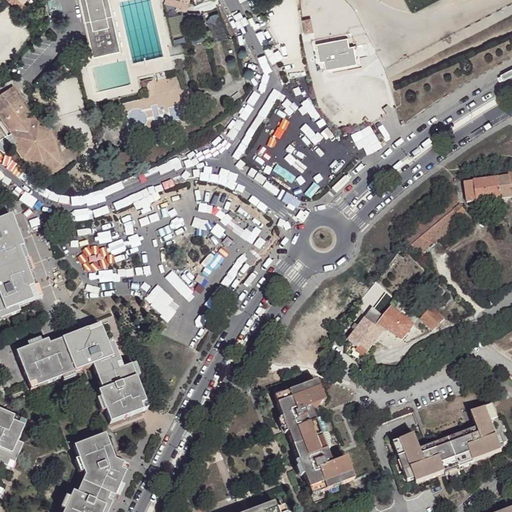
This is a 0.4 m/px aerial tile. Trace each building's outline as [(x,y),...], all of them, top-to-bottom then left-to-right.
[(78,0),(90,49),(92,59),(122,52),(110,0),(78,0)] [(45,1),(38,3),(41,16),(48,14),(45,1)] [(312,18),(303,19),(305,27),(307,27),(308,32),(314,31),(312,18)] [(357,65),(354,46),(349,47),(348,38),(316,44),(319,62),(324,61),(326,70),(357,65)] [(64,62),(66,72),(74,71),(72,60),(64,62)] [(0,96),(0,120),(10,135),(8,137),(7,137),(14,148),(23,161),(47,178),(62,167),(55,139),(39,116),(35,118),(21,98),(14,87),(0,96)] [(0,151),(4,155),(14,148),(7,137),(8,137),(0,125),(0,151)] [(508,178),(464,184),(466,204),(511,198),(511,172),(508,174),(508,178)] [(406,241),(420,257),(462,222),(460,220),(467,214),(459,204),(458,190),(402,236),(406,241)] [(467,214),(460,220),(462,222),(463,223),(470,218),(467,214)] [(11,217),(6,219),(11,232),(15,230),(11,217)] [(11,232),(6,219),(0,221),(0,320),(6,318),(3,311),(7,309),(10,310),(16,308),(37,300),(18,251),(23,249),(15,230),(11,232)] [(18,251),(37,300),(42,298),(23,249),(18,251)] [(6,318),(18,313),(16,308),(10,310),(7,309),(3,311),(6,318)] [(384,330),(402,341),(414,326),(392,308),(383,318),(377,326),(384,330)] [(365,357),(369,351),(384,330),(377,326),(383,318),(373,309),(359,328),(356,332),(349,341),(358,348),(356,350),(365,357)] [(421,321),(433,332),(444,320),(432,309),(421,321)] [(97,323),(47,342),(49,346),(99,328),(97,323)] [(139,407),(125,369),(122,370),(117,372),(114,366),(119,364),(112,346),(107,348),(99,328),(49,346),(47,342),(41,344),(40,344),(42,349),(35,351),(35,354),(31,355),(29,349),(28,349),(16,354),(29,385),(34,384),(36,388),(55,381),(52,371),(57,369),(61,379),(62,383),(75,378),(73,374),(92,367),(102,393),(98,394),(100,401),(105,412),(109,425),(141,413),(139,407)] [(40,344),(41,344),(39,340),(26,345),(28,349),(29,349),(31,355),(35,354),(35,351),(42,349),(40,344)] [(134,366),(125,369),(139,407),(144,405),(135,380),(139,379),(134,366)] [(52,371),(55,381),(61,379),(57,369),(52,371)] [(273,398),(311,497),(353,481),(353,480),(346,460),(331,465),(326,451),(315,422),(310,409),(324,403),(316,382),(273,398)] [(100,414),(105,412),(100,401),(96,402),(100,414)] [(334,428),(346,460),(353,480),(367,475),(369,480),(381,476),(365,431),(414,412),(409,401),(334,428)] [(471,416),(476,430),(420,451),(415,437),(393,445),(399,459),(402,459),(407,473),(411,471),(415,480),(416,486),(445,475),(473,464),(502,453),(500,448),(491,424),(498,422),(492,407),(471,416)] [(0,465),(11,470),(21,447),(16,444),(25,424),(0,413),(0,465)] [(320,421),(315,422),(326,451),(329,450),(323,435),(325,435),(320,421)] [(507,445),(503,436),(505,435),(500,421),(498,422),(491,424),(500,448),(507,445)] [(76,497),(72,495),(69,501),(64,511),(107,511),(122,480),(118,478),(121,472),(120,469),(121,466),(113,462),(104,437),(74,448),(78,460),(83,473),(85,477),(76,497)] [(399,459),(404,473),(407,473),(402,459),(399,459)] [(78,474),(83,473),(78,460),(73,462),(78,474)] [(473,464),(445,475),(446,477),(450,475),(450,477),(457,475),(457,473),(464,470),(465,472),(472,469),(471,467),(474,466),(473,464)] [(122,480),(127,468),(121,466),(120,469),(121,472),(118,478),(122,480)] [(64,511),(69,501),(65,499),(60,511),(61,511),(64,511)]
